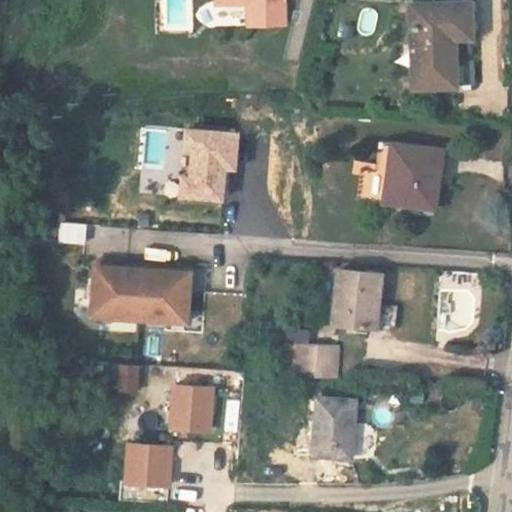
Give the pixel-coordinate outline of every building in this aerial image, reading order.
[(248,0),(249,8),(284,6),(283,0),(248,0)] [(464,22),(464,0),(404,0),(404,69),(446,70),(447,22),(464,22)] [(427,194),(434,131),(382,127),(376,190),(427,194)] [(361,319),(366,263),(326,259),(319,313),(361,319)] [(294,334),(292,367),(327,369),(329,338),(317,336),(294,334)] [(113,359),(112,388),(137,389),(138,360),(113,359)] [(167,378),(167,427),(212,428),(212,379),(167,378)] [(337,448),(339,391),(300,388),(296,445),(337,448)] [(169,498),(170,437),(122,437),(121,497),(169,498)] [(180,485),(179,497),(203,500),(204,487),(180,485)]
